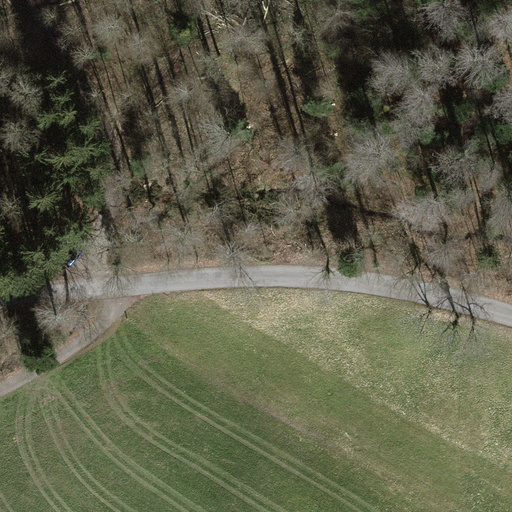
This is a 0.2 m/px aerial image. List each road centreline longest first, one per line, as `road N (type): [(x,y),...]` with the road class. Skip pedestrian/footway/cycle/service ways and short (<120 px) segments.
road 1 (track): [(32,0),(107,142),(111,184),(97,284)]
road 2 (track): [(0,390),(83,340),(99,319),(97,284)]
